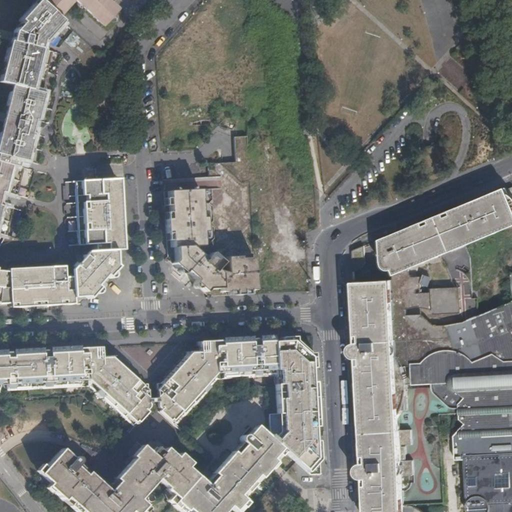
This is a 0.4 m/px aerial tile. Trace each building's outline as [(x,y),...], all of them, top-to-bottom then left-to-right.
[(41,3),(38,0),(37,0),(19,21),(22,23),(14,31),(11,42),(10,41),(0,80),(0,82),(12,85),(0,134),(0,234),(3,235),(4,235),(17,238),(23,212),(0,205),(0,202),(3,192),(27,199),(31,184),(34,171),(24,168),(33,134),(31,133),(34,120),(37,121),(53,53),(39,49),(41,42),(43,42),(62,22),(57,17),(41,3)] [(43,0),(41,3),(57,17),(72,0),(74,0),(104,25),(119,8),(108,0),(43,0)] [(73,32),(64,41),(81,57),(90,48),(73,32)] [(66,117),(63,134),(72,136),(75,118),(66,117)] [(87,299),(90,295),(97,287),(96,286),(104,276),(106,277),(111,272),(115,267),(114,265),(113,251),(119,250),(121,250),(118,180),(80,182),(81,196),(85,196),(85,203),(81,203),(84,245),(93,245),(94,252),(86,253),(70,270),(70,278),(63,278),(62,268),(7,271),(6,272),(0,272),(0,304),(8,304),(8,307),(14,307),(57,305),(71,304),(71,298),(85,297),(87,299)] [(511,300),(505,303),(477,314),(446,326),(434,328),(422,316),(407,316),(407,310),(419,307),(433,311),(434,315),(461,313),(460,288),(432,290),(432,293),(421,294),(421,278),(412,278),(408,270),(450,253),(469,245),(498,233),(511,227),(511,187),(507,189),(506,188),(502,190),(463,206),(382,240),(389,256),(385,258),(383,261),(383,266),(386,270),(389,271),(392,271),(395,270),(397,275),(392,277),(392,281),(375,281),(354,283),(356,335),(357,342),(352,344),(350,349),(350,352),(352,356),(355,357),(358,358),(361,408),(364,462),(360,463),(358,466),(356,470),(357,474),(360,476),(365,478),(366,511),(422,511),(419,510),(413,507),(405,506),(403,469),(399,413),(404,402),(406,395),(407,385),(407,377),(402,363),(412,363),(413,384),(433,383),(435,391),(436,393),(448,403),(452,407),(456,408),(462,407),(463,423),(466,426),(456,437),(456,451),(456,460),(465,460),(464,457),(487,456),(490,456),(496,455),(510,455),(511,454),(511,300)] [(169,212),(164,213),(165,241),(171,241),(171,248),(174,248),(175,261),(172,264),(183,273),(185,271),(196,281),(193,284),(197,287),(204,293),(207,290),(220,289),(221,292),(228,292),(228,295),(248,294),(249,291),(255,290),(253,258),(240,259),(240,257),(226,258),(226,274),(218,267),(221,263),(210,253),(204,260),(192,249),(190,247),(203,246),(203,239),(206,238),(205,211),(201,211),(200,190),(169,192),(169,199),(165,199),(165,206),(169,206),(169,212)] [(425,276),(422,285),(430,287),(432,277),(425,276)] [(270,434),(267,437),(255,427),(245,438),(242,435),(237,441),(240,444),(243,446),(234,456),(231,454),(213,475),(215,477),(206,487),(197,479),(186,469),(187,467),(176,457),(175,459),(164,450),(163,451),(155,460),(146,451),(141,446),(131,458),(132,460),(114,480),(117,482),(108,492),(87,474),(85,476),(74,468),(78,464),(78,461),(77,458),(73,458),(71,459),(63,452),(40,477),(49,484),(47,487),(63,501),(65,499),(80,511),(139,511),(144,506),(138,500),(156,480),(167,489),(166,491),(177,501),(175,503),(184,511),(186,509),(188,511),(223,511),(228,507),(233,511),(242,501),(237,496),(256,476),(260,478),(273,463),(270,460),(280,449),(292,460),(309,475),(319,475),(315,402),(313,354),(295,354),(294,337),(272,338),(239,340),(198,343),(198,350),(198,354),(189,354),(176,369),(156,391),(157,408),(159,410),(158,412),(174,425),(214,381),(274,377),(275,384),(275,389),(276,415),(268,415),(270,434)] [(0,362),(0,386),(5,386),(6,394),(48,391),(87,389),(133,428),(147,413),(145,411),(148,408),(147,392),(111,359),(100,360),(100,354),(99,348),(51,351),(4,354),(4,364),(0,362)] [(511,511),(511,454),(510,455),(496,455),(490,456),(487,456),(464,457),(465,460),(465,472),(466,498),(470,501),(468,504),(467,509),(467,511),(511,511)] [(178,455),(176,457),(187,467),(189,464),(178,455)]
